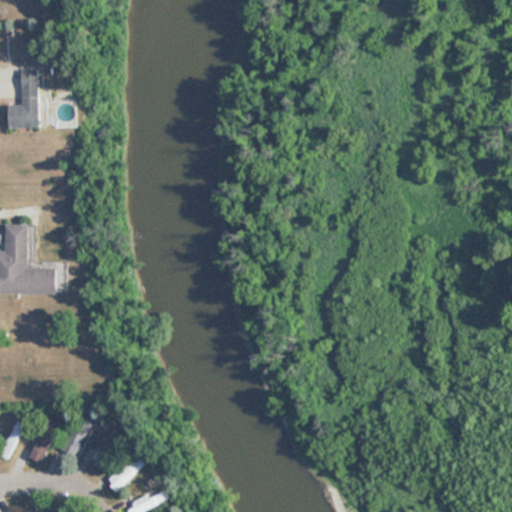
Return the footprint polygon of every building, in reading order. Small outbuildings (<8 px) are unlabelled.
[(24,104),(10,104),(10,126),(43,126),(43,69),(24,69),(24,104)] [(0,293),(64,295),(64,266),(31,266),(32,224),(7,224),(7,251),(0,250),(0,293)] [(105,420),(95,412),(65,448),(76,456),(105,420)] [(28,421),(19,416),(0,452),(0,454),(8,459),(28,421)] [(90,465),(101,473),(123,439),(112,432),(90,465)] [(53,437),(42,433),(31,458),(42,463),(53,437)] [(120,493),(151,461),(140,451),(109,482),(120,493)] [(130,505),(132,511),(142,511),(176,501),(172,490),(130,505)]
